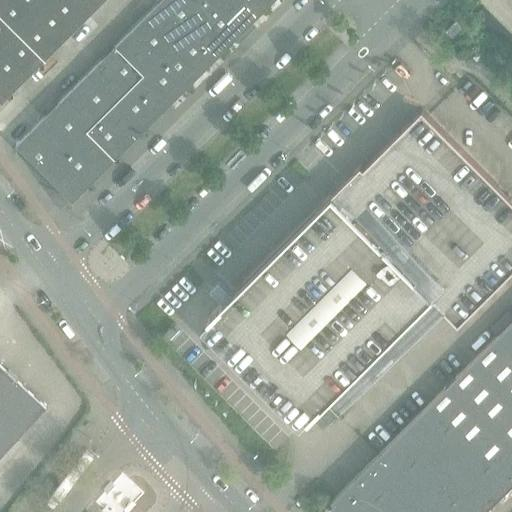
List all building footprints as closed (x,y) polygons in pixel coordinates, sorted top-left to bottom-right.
[(0,0),(0,13),(44,58),(99,3),(96,0),(0,0)] [(253,19),(272,0),(157,0),(110,48),(167,105),(212,60),(218,55),(243,29),(253,19)] [(0,102),(44,58),(0,13),(0,102)] [(461,28),(456,23),(455,21),(446,31),(452,37),(461,28)] [(70,201),(167,105),(110,48),(13,144),(70,201)] [(458,324),(511,270),(511,198),(422,109),(363,167),(361,165),(233,292),(269,327),(259,337),(325,403),(399,330),(412,344),(445,311),(458,324)] [(511,320),(477,356),(511,391),(511,320)] [(342,511),(483,511),(511,484),(511,391),(477,356),(454,379),(331,501),(342,511)] [(0,455),(34,418),(45,406),(0,365),(0,455)]
